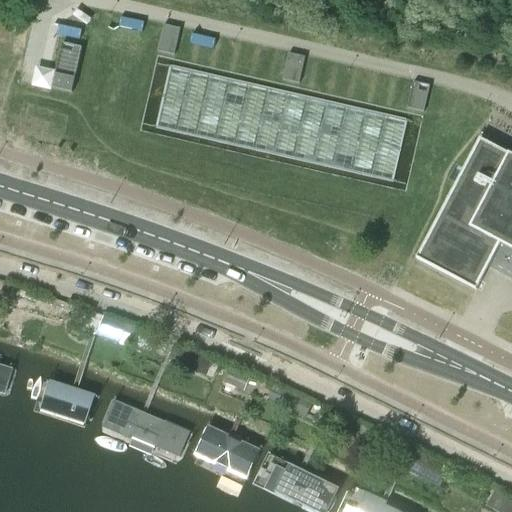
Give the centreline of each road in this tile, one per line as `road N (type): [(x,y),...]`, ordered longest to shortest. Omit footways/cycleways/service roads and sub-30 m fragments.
road 1 (residential): [(511,485),(219,348),(0,271)]
road 2 (primary): [(200,254),(364,343),(511,393)]
road 3 (primary): [(511,393),(359,312),(200,254)]
road 4 (primary): [(200,254),(0,188)]
